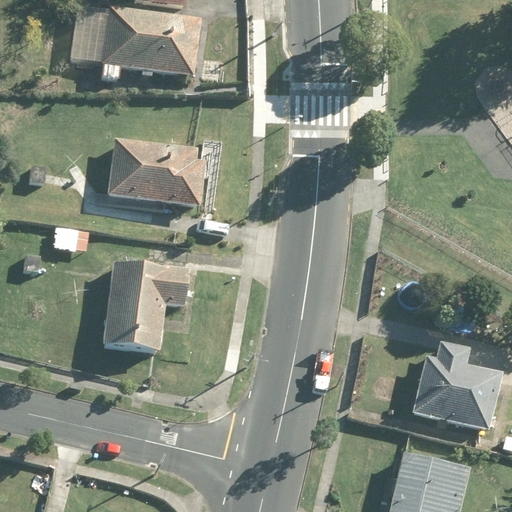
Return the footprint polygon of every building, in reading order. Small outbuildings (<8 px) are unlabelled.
[(184,0),(135,0),(134,8),(184,13),(184,0)] [(193,81),(197,23),(137,19),(138,15),(76,12),(72,71),(104,73),(103,85),(118,86),(119,74),(141,75),(141,81),(152,82),(152,79),(193,81)] [(108,148),(106,204),(201,208),(204,152),(108,148)] [(78,231),(52,229),(50,253),(76,255),(78,231)] [(41,279),(43,237),(25,236),(22,278),(41,279)] [(161,351),(164,306),(188,308),(191,268),(167,266),(112,262),(105,346),(161,351)] [(501,385),(511,387),(511,354),(467,346),(466,350),(437,345),(433,363),(425,362),(414,420),(492,435),(501,385)] [(463,511),(474,462),(396,447),(382,511),(463,511)]
